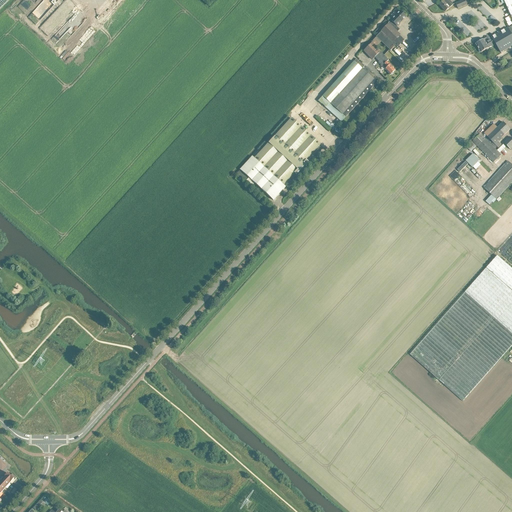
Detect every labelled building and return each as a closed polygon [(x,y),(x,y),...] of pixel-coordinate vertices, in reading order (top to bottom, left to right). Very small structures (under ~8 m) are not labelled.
[(0,0),(0,8),(8,0),(0,0)] [(445,12),(453,4),(449,0),(444,0),(443,1),(439,5),(445,12)] [(458,9),(467,5),(464,0),(462,0),(455,3),(458,9)] [(511,0),(503,0),(511,18),(511,26),(508,29),(508,28),(492,38),(490,39),(489,36),(476,44),(481,53),(496,44),(501,53),(505,50),(511,46),(511,0)] [(397,26),(406,17),(400,11),(391,20),(396,26),(397,26)] [(404,40),(399,36),(400,35),(397,32),(399,30),(395,27),(396,26),(391,20),(387,23),(388,24),(381,32),(380,31),(376,35),(377,36),(376,37),(381,42),(390,51),(395,46),(397,48),(404,40)] [(372,43),(364,51),(372,60),(375,57),(379,62),(378,63),(387,71),(390,75),(391,74),(392,75),(393,73),(393,72),(395,70),(393,68),(394,67),(389,63),(388,63),(387,62),(388,60),(376,47),(372,43)] [(346,117),(371,89),(373,92),(378,87),(375,85),(377,82),(376,82),(379,79),(370,71),(371,70),(367,67),(366,68),(356,59),(318,101),(342,122),(346,117)] [(306,160),(320,145),(291,118),(254,159),(252,157),(240,170),(249,178),(246,181),(252,186),(249,184),(252,181),(273,200),(285,187),(283,185),(294,173),(297,175),(308,162),(306,160)] [(501,155),(494,149),(497,147),(498,148),(502,145),(498,141),(510,129),(503,122),(500,126),(487,137),(493,143),(491,145),(481,134),(473,142),(477,146),(493,163),(501,155)] [(472,141),(467,147),(471,152),(477,146),(473,142),(472,141)] [(473,154),(466,161),(472,167),(480,160),(473,154)] [(495,198),(496,200),(511,182),(511,165),(507,161),(483,188),(491,195),(495,198)] [(465,162),(457,170),(459,172),(468,164),(465,162)] [(240,170),(237,173),(246,181),(249,178),(240,170)] [(491,195),(485,202),(489,205),(492,201),(495,198),(491,195)] [(463,401),(511,345),(511,268),(497,256),(487,268),(486,268),(410,355),(463,401)] [(17,478),(12,474),(10,476),(7,473),(3,478),(9,483),(14,479),(15,480),(17,478)] [(9,483),(3,478),(0,481),(0,482),(5,488),(9,483)]
